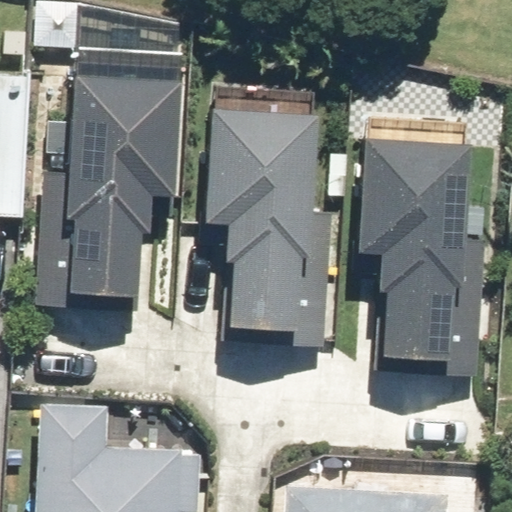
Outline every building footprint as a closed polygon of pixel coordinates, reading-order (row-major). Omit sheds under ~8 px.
[(0,216),(15,217),(22,78),(0,76),(0,216)] [(156,195),(160,91),(52,86),(42,308),(128,312),(133,194),(156,195)] [(301,120),(189,115),(183,228),(208,230),(203,333),(269,337),(269,353),(315,355),(322,214),(296,212),(301,120)] [(448,147),(338,145),(337,262),(358,262),(357,362),(427,363),(426,379),(467,380),(469,242),(446,242),(448,147)] [(187,511),(191,453),(98,448),(101,408),(26,403),(19,511),(187,511)] [(435,511),(436,500),(272,490),(270,511),(435,511)]
